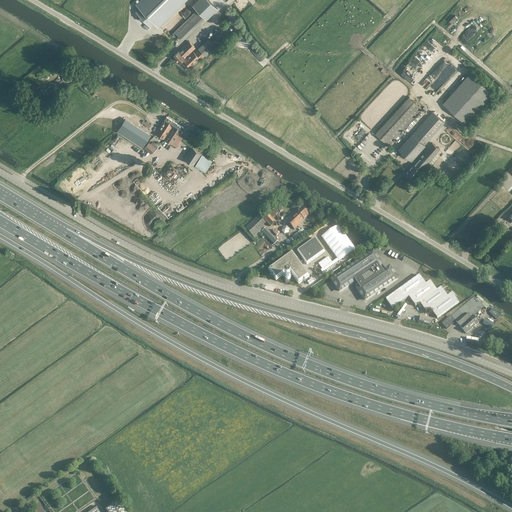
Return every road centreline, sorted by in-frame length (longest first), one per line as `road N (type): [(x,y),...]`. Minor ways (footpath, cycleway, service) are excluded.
road 1 (motorway): [(0,236),(202,359),(511,506)]
road 2 (tertiary): [(511,291),(31,0)]
road 3 (motorway): [(0,220),(270,367),(372,405),(511,438)]
road 4 (secondary): [(511,374),(181,270),(0,172)]
road 5 (motorway): [(511,421),(318,369),(63,233)]
road 6 (motorway): [(511,388),(417,351),(214,294),(63,233)]
road 7 (track): [(355,43),(395,74),(333,138),(267,60),(292,47)]
road 8 (track): [(17,182),(115,103),(153,115)]
road 9 (track): [(395,74),(414,88),(455,42),(511,90)]
